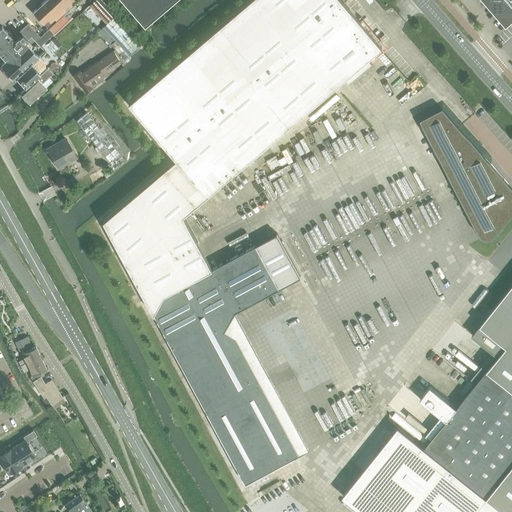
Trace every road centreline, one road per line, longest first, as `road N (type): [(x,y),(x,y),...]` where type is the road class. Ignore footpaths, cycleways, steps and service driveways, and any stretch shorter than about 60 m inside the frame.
road 1 (unclassified): [(124,425),(129,406),(75,285),(0,149)]
road 2 (unclassified): [(138,511),(0,270)]
road 3 (tertiary): [(71,329),(0,200)]
road 4 (tertiary): [(416,0),(511,107)]
road 5 (tertiary): [(511,93),(428,0)]
